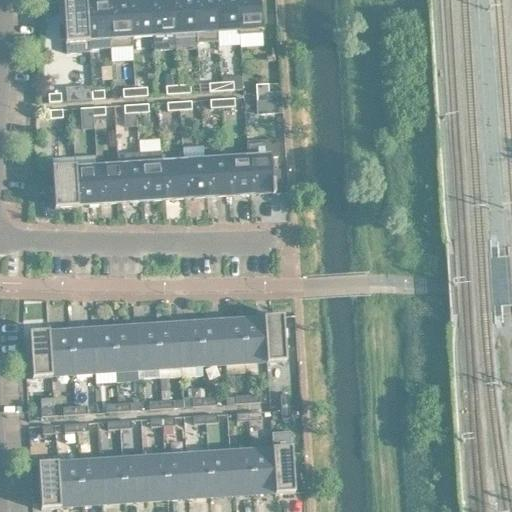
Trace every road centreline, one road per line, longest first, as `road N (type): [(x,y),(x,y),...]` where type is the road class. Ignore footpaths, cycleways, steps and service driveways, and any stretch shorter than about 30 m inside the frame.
road 1 (residential): [(0,235),(297,240)]
road 2 (residential): [(12,0),(0,187)]
